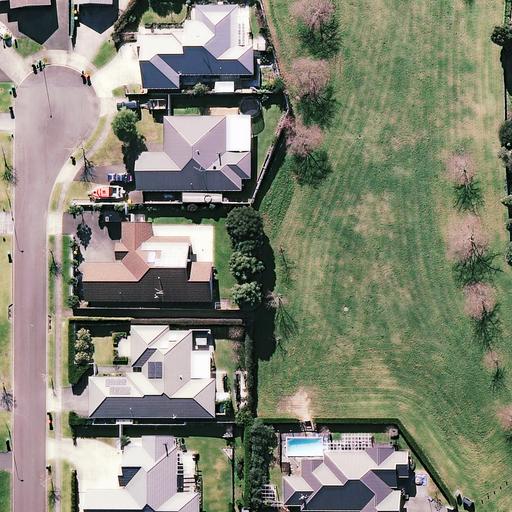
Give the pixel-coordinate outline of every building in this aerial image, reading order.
[(4,0),(5,12),(54,9),(53,0),(4,0)] [(241,49),(241,8),(199,8),(199,22),(191,22),(191,35),(145,36),(145,92),(182,91),(182,78),(257,77),(256,49),(241,49)] [(230,155),(230,120),(168,120),(168,155),(141,155),(141,193),(244,193),(244,181),(254,181),(254,155),(230,155)] [(154,240),(154,226),(125,226),(125,245),(121,245),(121,265),(90,265),(90,302),(216,302),(216,264),(194,264),(194,240),(154,240)] [(219,401),(230,401),(230,394),(219,394),(220,378),(214,378),(214,353),(195,352),(195,332),(173,332),(173,328),(135,328),(135,338),(135,357),(135,368),(145,368),(145,378),(133,378),(93,378),(93,418),(219,419),(219,401)] [(369,451),(370,440),(329,439),(328,459),(305,458),(304,479),(288,478),(287,511),(318,511),(403,511),(405,480),(411,480),(412,452),(369,451)]
